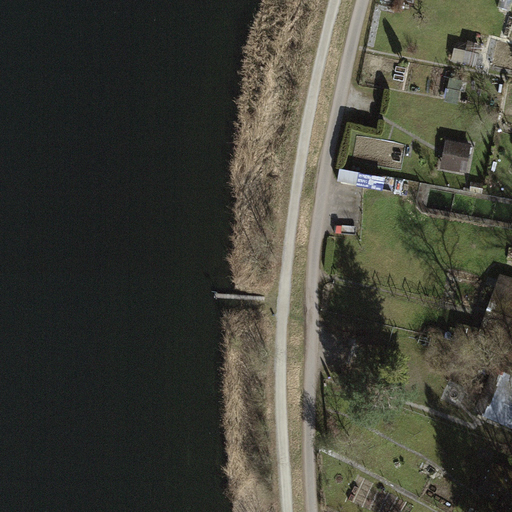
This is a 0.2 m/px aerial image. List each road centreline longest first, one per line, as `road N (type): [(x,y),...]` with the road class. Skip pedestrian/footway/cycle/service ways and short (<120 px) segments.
road 1 (track): [(365,0),(337,104),(315,242),(313,511)]
road 2 (track): [(289,511),(281,384),(286,273),(333,0)]
